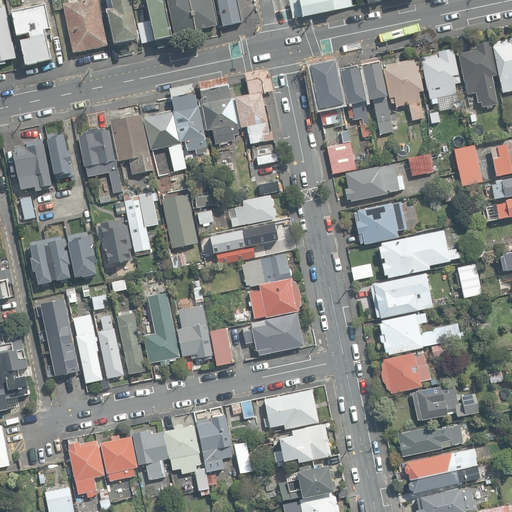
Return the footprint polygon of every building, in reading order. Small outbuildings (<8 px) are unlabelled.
[(63,4),(73,53),(107,46),(98,0),(83,0),(63,4)] [(107,11),(114,44),(138,39),(129,0),(110,0),(113,9),(107,11)] [(146,0),(155,40),(171,36),(163,0),(146,0)] [(166,0),(174,35),(195,30),(189,0),(166,0)] [(189,0),(195,30),(217,26),(211,0),(189,0)] [(242,22),(237,0),(216,0),(222,24),(223,23),(224,26),(242,22)] [(352,6),(350,0),(291,0),(290,0),(294,18),(301,17),(352,6)] [(27,65),(27,66),(37,64),(37,62),(51,60),(44,29),(50,28),(45,5),(12,12),(17,36),(29,33),(30,39),(20,41),(25,65),(27,65)] [(0,7),(0,65),(7,64),(6,61),(17,58),(6,6),(0,7)] [(137,24),(142,44),(154,41),(150,21),(137,24)] [(499,80),(502,93),(511,91),(511,35),(511,38),(508,38),(508,40),(492,42),(493,47),(492,47),(499,80)] [(156,41),(157,46),(173,43),(172,38),(156,41)] [(481,103),(482,107),(497,104),(491,77),(497,76),(490,42),(474,45),(475,50),(457,54),(464,83),(464,82),(467,95),(475,93),(477,104),(481,103)] [(431,99),(432,104),(438,103),(437,98),(457,94),(455,85),(460,84),(453,49),(438,52),(439,55),(421,59),(422,62),(421,62),(429,99),(431,99)] [(409,105),(412,121),(424,118),(419,92),(423,91),(417,62),(414,63),(414,60),(385,66),(386,68),(383,69),(389,99),(390,98),(391,104),(395,103),(396,107),(409,105)] [(377,119),(380,134),(393,132),(379,61),(361,65),(368,101),(373,100),(375,110),(372,111),(374,119),(377,119)] [(319,109),(323,126),(345,122),(342,105),(343,105),(335,62),(310,67),(318,110),(319,109)] [(359,119),(363,137),(371,136),(357,64),(339,68),(349,117),(354,117),(354,120),(359,119)] [(247,127),(250,144),(274,140),(272,132),(269,133),(261,95),(266,94),(263,82),(258,79),(246,81),(249,95),(235,98),(241,128),(247,127)] [(212,130),(215,143),(234,139),(233,135),(239,134),(237,125),(238,125),(233,97),(230,98),(228,85),(201,91),(203,104),(202,104),(208,131),(212,130)] [(173,110),(173,112),(174,111),(181,141),(185,140),(187,151),(195,149),(197,155),(207,152),(206,147),(207,146),(204,135),(205,135),(195,92),(171,98),(174,110),(173,110)] [(174,111),(173,112),(171,112),(170,110),(146,116),(146,118),(143,118),(151,150),(168,146),(174,171),(186,168),(180,144),(182,144),(181,141),(174,111)] [(429,114),(432,124),(440,122),(437,112),(429,114)] [(131,159),(133,174),(152,170),(142,115),(110,121),(117,162),(131,159)] [(109,172),(113,193),(120,191),(115,158),(114,159),(108,129),(105,130),(101,127),(97,128),(96,126),(87,128),(85,130),(81,131),(79,136),(78,136),(83,166),(85,166),(87,176),(109,172)] [(341,132),(342,143),(350,142),(348,131),(341,132)] [(54,137),(53,133),(47,134),(56,180),(71,177),(72,181),(75,180),(69,151),(67,151),(64,135),(54,137)] [(52,186),(42,139),(26,142),(26,146),(15,149),(15,152),(13,153),(21,188),(34,185),(36,191),(42,190),(42,188),(52,186)] [(491,148),(496,176),(511,173),(511,139),(505,141),(506,145),(496,147),(491,148)] [(327,147),(332,174),(356,169),(350,142),(327,147)] [(454,149),(461,186),(482,182),(474,145),(454,149)] [(408,158),(412,177),(434,172),(430,154),(408,158)] [(225,164),(227,171),(234,169),(232,163),(225,164)] [(351,199),(351,202),(387,194),(387,193),(404,189),(401,176),(397,177),(394,164),(345,174),(348,189),(345,189),(347,200),(351,199)] [(491,185),(494,199),(511,195),(511,177),(495,181),(496,184),(491,185)] [(257,186),(259,195),(276,192),(274,182),(257,186)] [(443,189),(446,202),(458,199),(456,186),(443,189)] [(135,253),(136,258),(151,255),(149,249),(150,249),(146,227),(158,225),(157,221),(163,220),(159,201),(158,201),(156,192),(129,198),(128,194),(123,194),(135,253)] [(196,197),(197,208),(218,205),(216,194),(196,197)] [(162,200),(172,248),(197,243),(187,195),(162,200)] [(231,219),(232,226),(275,218),(275,216),(276,213),(276,209),(273,206),(274,204),(274,199),(271,197),(271,195),(242,200),(244,206),(235,208),(237,218),(231,219)] [(511,198),(505,200),(505,203),(485,207),(488,221),(511,216),(511,198)] [(364,243),(365,244),(398,238),(396,231),(406,229),(400,202),(357,211),(358,212),(354,213),(360,243),(364,243)] [(197,212),(200,224),(214,222),(211,210),(197,212)] [(123,226),(122,219),(112,221),(112,220),(103,222),(104,223),(100,224),(104,242),(102,242),(103,250),(105,250),(108,264),(131,260),(129,249),(132,248),(128,225),(123,226)] [(232,229),(237,251),(253,248),(253,249),(280,243),(275,220),(248,225),(248,226),(232,229)] [(387,275),(388,278),(430,269),(429,265),(450,261),(450,260),(460,257),(459,252),(456,253),(456,249),(448,250),(443,230),(381,243),(381,246),(378,247),(381,259),(384,258),(384,263),(382,263),(384,276),(387,275)] [(88,236),(87,232),(67,236),(69,242),(68,242),(75,278),(82,276),(82,277),(97,274),(95,263),(96,263),(93,248),(91,248),(88,236)] [(61,239),(61,236),(30,242),(31,246),(30,246),(31,247),(28,248),(29,255),(32,254),(33,258),(31,258),(34,272),(36,272),(39,285),(52,282),(52,281),(57,280),(57,281),(71,278),(68,265),(70,264),(67,251),(65,251),(64,248),(67,247),(65,239),(62,240),(62,239),(61,239)] [(208,263),(228,260),(223,239),(203,243),(208,263)] [(268,247),(257,250),(258,258),(270,255),(268,247)] [(499,258),(502,271),(511,269),(511,251),(502,254),(502,257),(499,258)] [(170,257),(173,268),(192,264),(190,253),(170,257)] [(291,279),(287,254),(244,261),(245,264),(242,265),(246,287),(250,286),(250,287),(291,279)] [(463,298),(482,294),(476,264),(457,268),(463,298)] [(375,275),(373,266),(352,269),(354,279),(375,275)] [(0,298),(10,297),(7,283),(14,282),(11,268),(0,270),(0,298)] [(159,280),(166,278),(164,270),(157,272),(159,280)] [(373,284),(381,318),(433,307),(426,273),(373,284)] [(112,282),(114,291),(127,288),(125,279),(112,282)] [(196,302),(204,301),(200,280),(193,281),(194,287),(193,288),(196,302)] [(250,307),(253,306),(256,319),(266,317),(266,318),(299,311),(299,308),(302,306),(301,300),(302,299),(300,288),(298,287),(297,282),(293,281),(293,280),(260,286),(261,291),(250,293),(252,302),(249,302),(250,307)] [(223,284),(224,291),(233,290),(232,283),(223,284)] [(82,287),(85,296),(91,295),(89,286),(82,287)] [(70,303),(77,301),(76,293),(68,295),(70,303)] [(150,363),(152,379),(163,377),(161,366),(169,364),(169,362),(175,360),(174,358),(180,357),(174,330),(173,330),(172,323),(175,323),(170,293),(156,296),(160,320),(155,321),(157,333),(143,336),(148,364),(150,363)] [(92,297),(95,309),(104,307),(103,299),(107,298),(106,295),(102,295),(92,297)] [(56,375),(56,376),(80,371),(65,299),(40,304),(56,375)] [(212,356),(213,356),(205,308),(181,312),(184,329),(178,330),(183,357),(191,356),(192,359),(199,358),(199,362),(212,359),(212,356)] [(234,312),(235,323),(248,321),(246,310),(234,312)] [(117,315),(129,374),(146,370),(134,312),(117,315)] [(258,350),(259,355),(304,345),(297,313),(251,322),(253,330),(249,330),(248,326),(243,327),(246,343),(255,341),(257,351),(258,350)] [(387,352),(388,355),(422,348),(422,347),(460,339),(457,324),(432,329),(433,330),(422,332),(421,324),(427,322),(425,313),(416,315),(416,314),(381,320),(382,323),(379,323),(385,353),(387,352)] [(86,383),(103,380),(97,351),(98,351),(90,315),(74,318),(77,336),(76,336),(86,383)] [(98,331),(108,378),(124,374),(114,328),(112,329),(109,315),(101,317),(104,330),(98,331)] [(210,331),(217,365),(233,362),(226,328),(210,331)] [(0,410),(9,409),(7,398),(29,394),(25,375),(17,377),(16,370),(29,367),(26,355),(25,356),(20,332),(8,334),(7,329),(0,329),(0,410)] [(431,346),(434,357),(448,354),(445,343),(431,346)] [(390,391),(390,393),(421,386),(420,381),(430,379),(427,365),(426,365),(423,355),(415,357),(414,352),(383,359),(383,361),(381,365),(382,370),(381,373),(382,381),(385,384),(386,388),(390,391)] [(412,392),(417,420),(421,419),(421,420),(456,413),(457,416),(478,412),(475,394),(462,397),(463,403),(458,404),(457,400),(460,399),(459,394),(456,394),(456,391),(442,394),(441,386),(415,391),(416,392),(412,392)] [(284,424),(285,429),(318,422),(311,389),(264,399),(268,417),(264,418),(266,427),(270,426),(270,427),(284,424)] [(248,417),(254,416),(250,399),(241,401),(245,419),(248,418),(248,417)] [(239,403),(231,404),(233,415),(241,413),(239,403)] [(197,424),(208,473),(223,469),(221,457),(233,455),(231,445),(232,445),(225,414),(223,414),(220,412),(215,413),(212,417),(197,420),(198,424),(197,424)] [(195,471),(198,490),(209,488),(204,468),(196,470),(195,466),(200,465),(198,453),(200,453),(194,425),(183,428),(182,424),(173,426),(174,429),(163,431),(169,459),(170,459),(172,470),(181,469),(182,474),(195,471)] [(279,465),(279,466),(289,464),(288,460),(296,458),(297,463),(328,456),(325,442),(327,442),(325,437),(324,437),(321,424),(290,430),(291,435),(278,438),(281,450),(274,451),(276,461),(273,462),(274,466),(279,465)] [(397,434),(402,457),(464,443),(460,425),(438,430),(437,425),(397,434)] [(0,467),(10,465),(2,426),(0,426),(0,467)] [(145,463),(148,479),(166,475),(163,459),(168,457),(162,431),(150,434),(149,429),(132,433),(139,464),(145,463)] [(120,439),(119,435),(111,436),(112,440),(101,443),(107,474),(108,473),(110,481),(112,481),(114,491),(110,492),(111,497),(109,497),(110,503),(126,499),(122,478),(135,476),(134,468),(138,467),(131,436),(120,439)] [(87,493),(88,498),(94,497),(94,496),(98,495),(95,479),(106,476),(99,443),(98,444),(98,441),(81,444),(81,443),(69,445),(70,450),(69,450),(79,495),(87,493)] [(234,444),(240,473),(252,471),(246,442),(234,444)] [(477,464),(474,449),(453,453),(453,452),(405,462),(406,464),(404,467),(405,472),(408,474),(409,480),(477,464)] [(412,493),(480,478),(477,464),(409,480),(410,481),(407,484),(408,489),(412,490),(412,493)] [(278,483),(282,500),(335,489),(334,480),(331,481),(331,479),(333,476),(332,470),(328,469),(327,465),(310,468),(309,465),(298,467),(299,471),(296,471),(298,479),(278,483)] [(394,473),(396,482),(406,480),(404,471),(394,473)] [(207,475),(209,485),(217,483),(215,474),(207,475)] [(45,492),(48,511),(73,511),(69,487),(45,492)] [(99,498),(101,509),(110,507),(108,496),(109,496),(107,487),(99,488),(101,497),(99,498)] [(415,509),(415,511),(466,511),(466,510),(473,508),(470,490),(462,492),(461,488),(416,498),(418,509),(415,509)] [(337,511),(339,511),(338,504),(336,504),(337,502),(335,496),(330,494),(299,500),(301,507),(290,509),(290,511),(337,511)] [(511,511),(511,503),(476,511),(511,511)]
